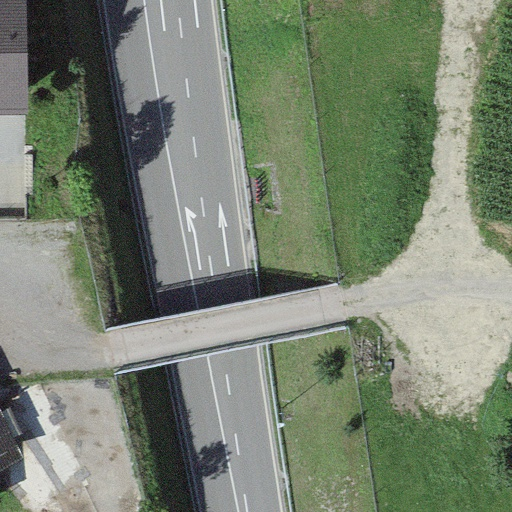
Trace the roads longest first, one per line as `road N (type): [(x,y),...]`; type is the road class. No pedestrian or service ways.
road 1 (track): [(511,294),(393,295),(113,352),(70,350),(17,321),(0,299)]
road 2 (primary): [(163,0),(246,511)]
